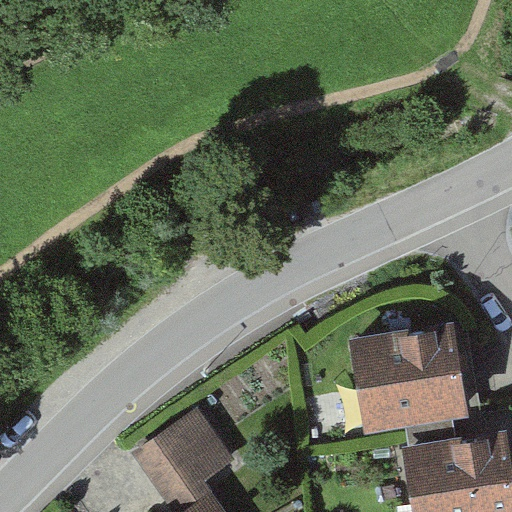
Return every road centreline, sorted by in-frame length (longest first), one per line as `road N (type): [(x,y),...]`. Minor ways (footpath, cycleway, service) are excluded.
road 1 (residential): [(460,194),(265,292),(66,438),(0,511)]
road 2 (track): [(355,0),(396,41),(511,95)]
